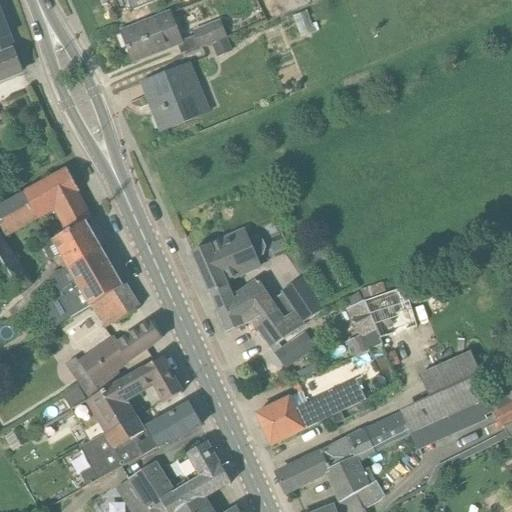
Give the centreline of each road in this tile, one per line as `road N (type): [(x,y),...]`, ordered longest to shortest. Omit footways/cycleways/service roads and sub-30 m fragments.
road 1 (secondary): [(267,511),(143,237)]
road 2 (secondary): [(31,0),(65,104),(143,237)]
road 3 (secondary): [(143,237),(93,92),(41,0)]
